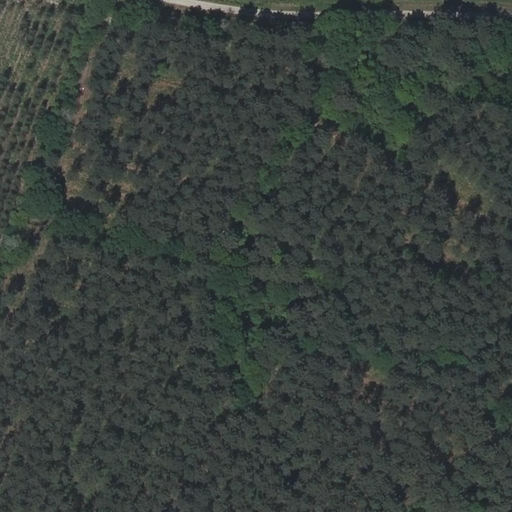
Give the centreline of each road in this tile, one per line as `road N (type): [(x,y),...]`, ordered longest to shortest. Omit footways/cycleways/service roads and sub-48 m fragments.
road 1 (track): [(172,0),(293,15),(511,16)]
road 2 (track): [(86,0),(0,231)]
